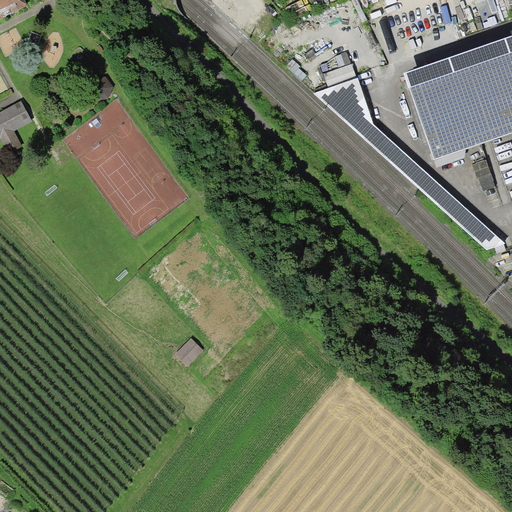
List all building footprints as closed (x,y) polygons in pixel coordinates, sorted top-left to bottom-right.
[(0,0),(0,19),(27,5),(24,0),(0,0)] [(511,35),(404,73),(433,160),(465,149),(511,132),(511,35)] [(114,87),(106,77),(93,78),(88,91),(96,100),(108,99),(114,87)] [(357,78),(314,93),(487,250),(505,243),(373,124),(357,78)] [(21,101),(0,111),(0,138),(1,138),(9,154),(23,147),(14,131),(32,121),(21,101)] [(464,159),(465,149),(433,160),(437,168),(464,159)]
